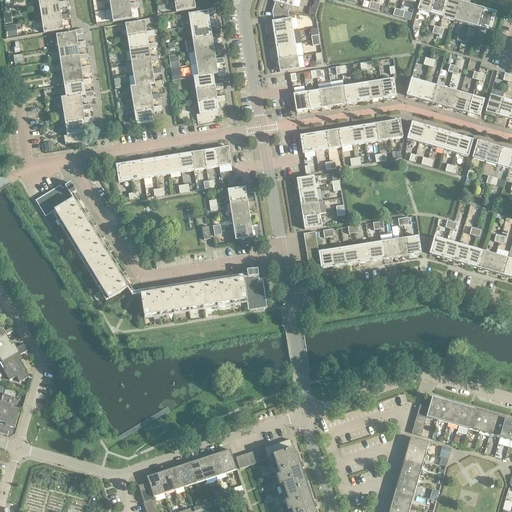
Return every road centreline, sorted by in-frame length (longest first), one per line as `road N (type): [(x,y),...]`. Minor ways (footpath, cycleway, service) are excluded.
road 1 (residential): [(283,255),(142,275),(78,179),(76,157)]
road 2 (residential): [(289,302),(425,281),(511,304)]
road 3 (residential): [(304,414),(430,376),(511,400)]
road 4 (residential): [(304,414),(116,477)]
road 5 (residential): [(76,157),(262,128)]
road 6 (residential): [(19,447),(40,357),(0,289)]
road 7 (residential): [(246,0),(262,128)]
road 8 (residential): [(262,128),(283,255)]
